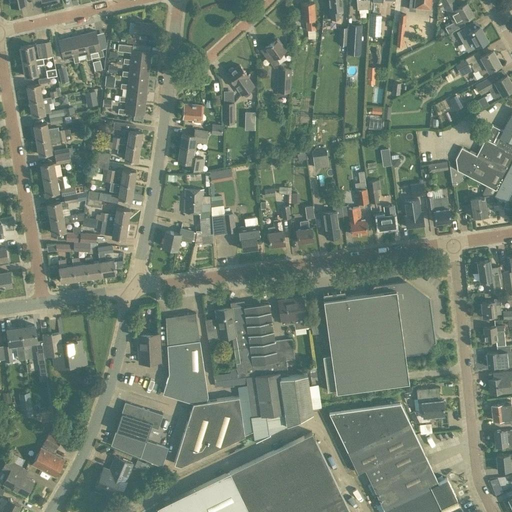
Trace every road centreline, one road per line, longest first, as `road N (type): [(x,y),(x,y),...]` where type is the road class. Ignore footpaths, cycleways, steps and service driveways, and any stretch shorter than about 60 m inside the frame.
road 1 (residential): [(132,289),(452,243)]
road 2 (tertiary): [(132,289),(157,168),(177,0)]
road 3 (residential): [(490,511),(475,472),(452,243)]
road 4 (residential): [(44,303),(0,57)]
road 5 (tertiary): [(50,511),(89,440),(132,289)]
road 6 (residential): [(0,31),(137,0)]
